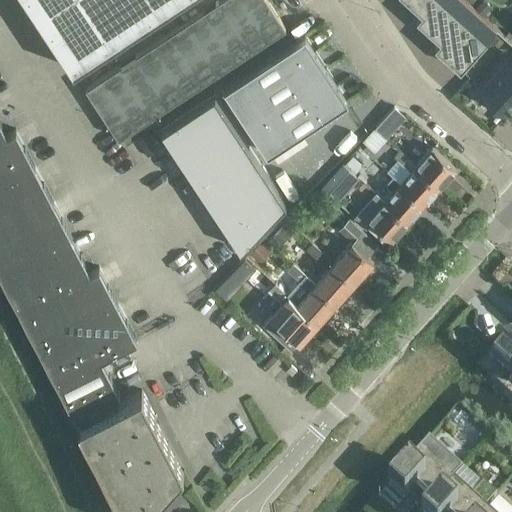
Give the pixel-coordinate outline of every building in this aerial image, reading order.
[(27,0),(73,70),(77,68),(142,25),(141,24),(155,15),(155,16),(158,14),(158,13),(162,11),(179,0),(27,0)] [(119,138),(284,28),(265,0),(216,0),(85,88),(119,138)] [(423,10),(432,0),(409,0),(422,11),(423,10)] [(442,37),(471,5),(465,0),(432,0),(423,10),(422,11),(417,17),(440,39),(442,37)] [(462,66),(496,28),(471,5),(442,37),(440,39),(435,45),(460,68),(462,66)] [(268,153),(348,100),(305,35),(225,88),(268,153)] [(511,55),(484,86),(480,91),(505,114),(511,106),(511,55)] [(215,95),(162,130),(240,249),(285,201),(215,95)] [(386,135),(405,114),(396,106),(395,105),(376,126),(386,135)] [(0,273),(75,417),(77,416),(120,393),(101,358),(137,339),(101,269),(99,267),(90,271),(17,131),(16,129),(7,134),(0,120),(0,273)] [(431,147),(415,165),(439,187),(456,169),(431,147)] [(355,170),(363,160),(350,151),(324,187),(340,199),(359,173),(355,170)] [(399,151),(393,158),(409,172),(399,183),(424,204),(439,187),(415,165),(399,151)] [(392,191),(383,200),(408,222),(424,204),(399,183),(392,176),(384,185),(392,191)] [(375,193),(354,216),(366,228),(371,222),(392,240),(408,222),(383,200),(375,193)] [(346,248),(333,262),(354,281),(373,260),(367,255),(377,244),(349,219),(339,230),(352,241),(346,248)] [(260,259),(272,247),(264,240),(253,252),(260,259)] [(311,243),(305,249),(327,269),(316,281),(315,283),(336,302),(354,281),(333,262),(311,243)] [(248,280),(257,262),(246,257),(236,275),(248,280)] [(294,262),(288,269),(300,280),(301,281),(307,274),(294,262)] [(289,294),(288,295),(297,303),(296,303),(318,322),(336,302),(315,283),(316,281),(307,274),(301,281),(300,280),(288,293),(289,294)] [(276,282),(268,289),(282,302),(288,295),(289,294),(276,282)] [(282,302),(264,322),(285,342),(291,347),(296,341),(299,343),(318,322),(296,303),(297,303),(288,295),(282,302)] [(511,341),(508,337),(496,350),(498,352),(493,358),(509,373),(511,371),(511,372),(511,375),(511,341)] [(80,422),(127,511),(146,511),(184,470),(142,390),(80,422)] [(456,410),(432,435),(456,457),(479,432),(456,410)] [(420,448),(389,483),(390,483),(405,497),(417,485),(433,500),(434,500),(454,478),(461,469),(428,439),(420,448)] [(433,500),(421,511),(482,511),(486,507),(454,478),(434,500),(433,500)] [(496,511),(511,511),(511,507),(500,498),(491,508),(496,511)]
